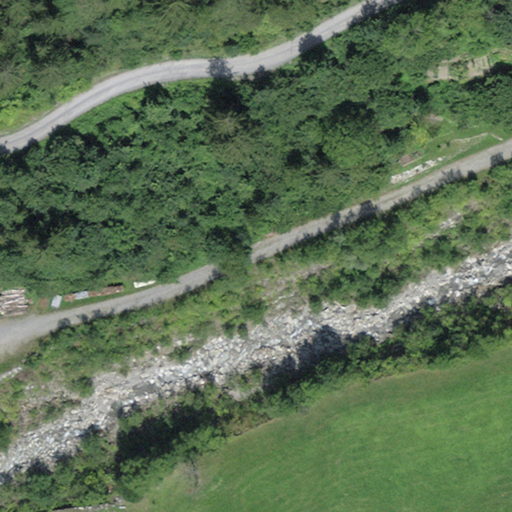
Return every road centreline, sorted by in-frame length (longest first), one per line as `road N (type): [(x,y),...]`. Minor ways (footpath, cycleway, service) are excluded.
road 1 (track): [(0,334),(168,291),(511,149)]
road 2 (residential): [(0,147),(132,79),(261,61),(394,0)]
